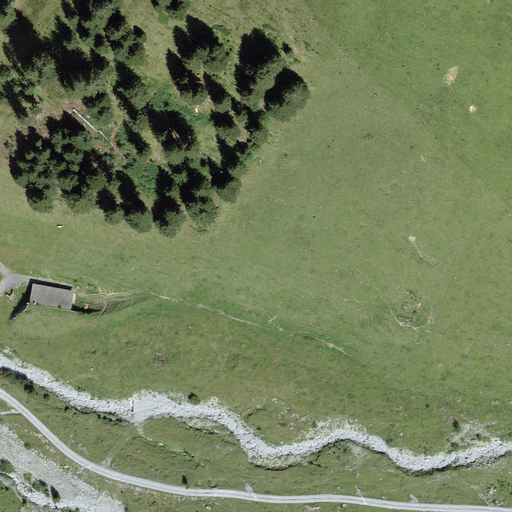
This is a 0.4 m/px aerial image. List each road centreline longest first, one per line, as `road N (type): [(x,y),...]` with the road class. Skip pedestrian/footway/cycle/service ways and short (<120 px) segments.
road 1 (track): [(225,492),(511,511)]
road 2 (track): [(225,492),(174,489),(85,464),(0,393)]
